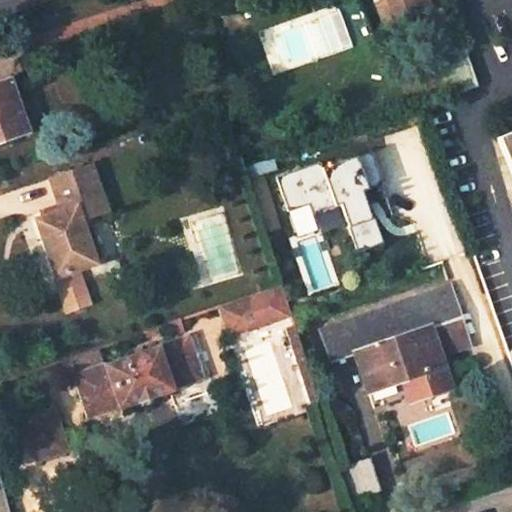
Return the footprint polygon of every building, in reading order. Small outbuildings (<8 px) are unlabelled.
[(202,0),(207,13),(220,9),(215,0),(202,0)] [(215,0),(220,9),(221,12),(233,8),(228,0),(215,0)] [(375,0),(383,20),(429,3),(428,0),(375,0)] [(0,84),(0,141),(26,134),(7,82),(0,84)] [(511,176),(511,132),(497,139),(511,176)] [(369,154),(282,184),(300,238),(344,224),(355,255),(386,246),(372,207),(368,197),(382,192),(369,154)] [(106,212),(89,165),(49,180),(58,207),(60,212),(43,221),(41,216),(34,221),(54,278),(95,265),(80,221),(106,212)] [(58,207),(41,216),(43,221),(60,212),(58,207)] [(408,391),(446,378),(438,357),(463,348),(451,317),(459,313),(449,285),(417,296),(320,331),(332,363),(360,353),(367,368),(362,370),(370,392),(404,381),(408,391)] [(262,290),(223,304),(233,335),(273,321),(262,290)] [(470,345),(459,313),(451,317),(463,348),(470,345)] [(156,349),(105,366),(75,376),(74,376),(88,416),(118,406),(119,409),(187,385),(202,379),(188,338),(156,349)] [(75,376),(105,366),(99,347),(68,357),(75,376)] [(42,409),(12,419),(26,458),(55,448),(42,409)] [(380,490),(369,457),(341,467),(352,499),(380,490)]
